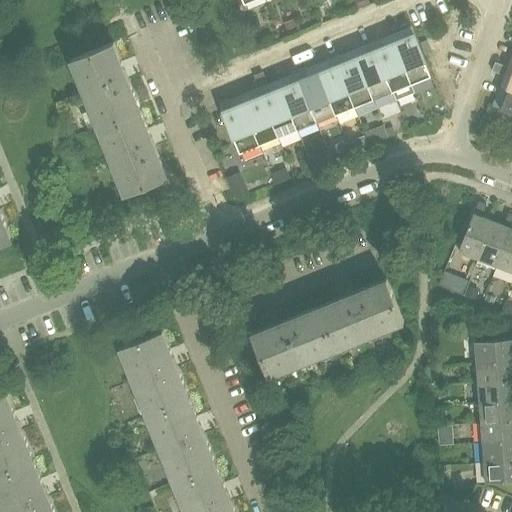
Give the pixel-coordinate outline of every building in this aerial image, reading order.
[(299,28),(295,18),(284,23),(288,32),(299,28)] [(431,75),(411,26),(402,30),(405,38),(395,42),(411,83),(431,75)] [(382,38),(373,42),(392,91),(411,83),(395,42),(385,46),(382,38)] [(427,40),(420,42),(425,55),(431,52),(427,40)] [(141,109),(121,61),(113,41),(70,59),(97,126),(141,109)] [(367,53),(357,57),(374,98),(392,91),(373,42),(364,45),(367,53)] [(344,53),(335,57),(354,106),(374,98),(357,57),(347,61),(344,53)] [(329,68),(319,72),(335,114),(354,106),(335,57),(326,60),(329,68)] [(306,68),(296,72),(316,121),(335,114),(319,72),(309,76),(306,68)] [(277,79),(268,83),(263,72),(254,76),(259,87),(278,136),(297,129),(281,87),(277,79)] [(291,83),(281,87),(297,129),(316,121),(296,72),(288,75),(291,83)] [(253,98),(243,102),(259,144),(278,136),(259,87),(250,91),(253,98)] [(497,95),(493,105),(511,112),(511,89),(508,88),(504,98),(497,95)] [(406,101),(410,111),(426,104),(422,95),(406,101)] [(240,152),(259,144),(243,102),(233,106),(230,99),(220,103),(240,152)] [(168,177),(153,139),(141,109),(97,126),(125,194),(168,177)] [(385,129),(388,137),(389,136),(396,134),(393,126),(385,129)] [(355,149),(368,144),(365,135),(352,140),(355,149)] [(330,160),(326,150),(309,157),(313,167),(330,160)] [(289,176),(285,168),(271,174),(275,182),(275,183),(290,177),(289,176)] [(473,212),(458,250),(478,258),(492,219),(482,215),(486,204),(478,201),(474,212),(473,212)] [(0,244),(12,240),(0,209),(0,244)] [(478,258),(497,265),(511,224),(511,213),(508,212),(503,224),(492,219),(478,258)] [(511,224),(497,265),(511,270),(511,224)] [(468,286),(442,275),(438,284),(463,295),(468,286)] [(386,278),(318,305),(336,349),(404,321),(386,278)] [(479,289),(469,285),(465,295),(475,299),(479,289)] [(496,297),(487,294),(484,303),(493,305),(496,297)] [(251,333),(268,376),(336,349),(318,305),(251,333)] [(119,346),(146,414),(190,396),(163,329),(119,346)] [(511,338),(475,341),(477,361),(511,358),(511,338)] [(511,358),(477,361),(478,381),(511,378),(511,358)] [(511,378),(478,381),(480,401),(511,398),(511,378)] [(0,393),(0,472),(34,459),(7,391),(0,393)] [(217,463),(197,415),(190,396),(146,414),(173,481),(217,463)] [(511,398),(480,401),(481,421),(511,418),(511,398)] [(511,418),(481,421),(483,441),(511,438),(511,418)] [(439,439),(447,438),(446,426),(438,427),(439,439)] [(511,438),(483,441),(484,461),(511,458),(511,438)] [(486,481),(511,479),(511,458),(484,461),(486,481)] [(55,511),(41,478),(34,459),(0,472),(0,500),(4,511),(55,511)] [(236,511),(230,495),(217,463),(173,481),(185,511),(236,511)] [(452,471),(449,463),(441,467),(444,474),(452,471)]
